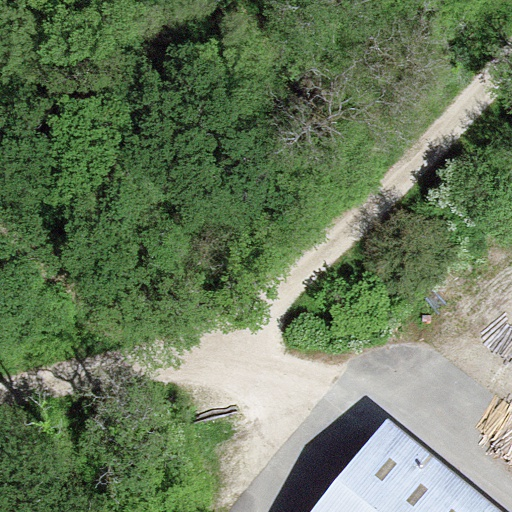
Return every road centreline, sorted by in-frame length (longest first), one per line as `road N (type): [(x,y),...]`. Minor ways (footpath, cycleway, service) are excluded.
road 1 (track): [(511,62),(383,202),(270,304),(197,345),(0,399)]
road 2 (track): [(197,345),(305,415)]
